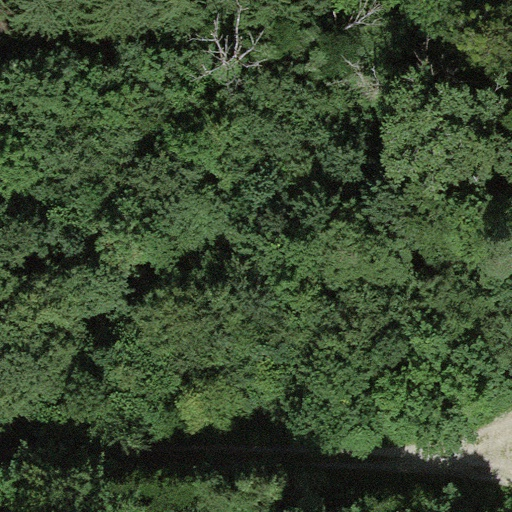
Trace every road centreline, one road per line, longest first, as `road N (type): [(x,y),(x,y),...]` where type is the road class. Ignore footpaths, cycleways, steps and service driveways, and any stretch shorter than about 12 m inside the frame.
road 1 (track): [(0,451),(392,464),(511,477)]
road 2 (track): [(392,464),(511,426)]
